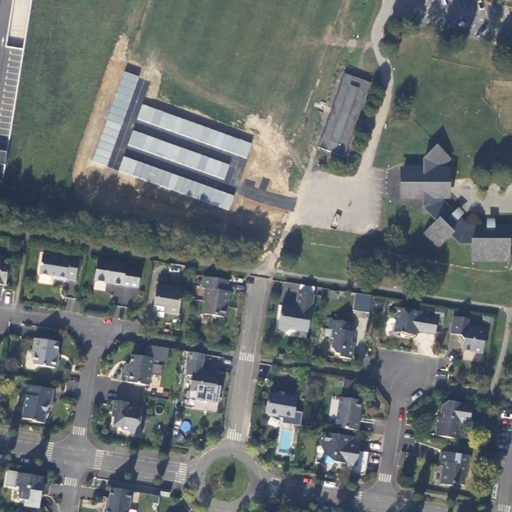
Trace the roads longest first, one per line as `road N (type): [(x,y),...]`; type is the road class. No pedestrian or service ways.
road 1 (residential): [(0,313),(86,335),(91,350),(73,456)]
road 2 (residential): [(262,271),(232,451)]
road 3 (residential): [(255,484),(381,504)]
road 4 (residential): [(73,456),(197,474)]
road 5 (residential): [(381,504),(401,382)]
